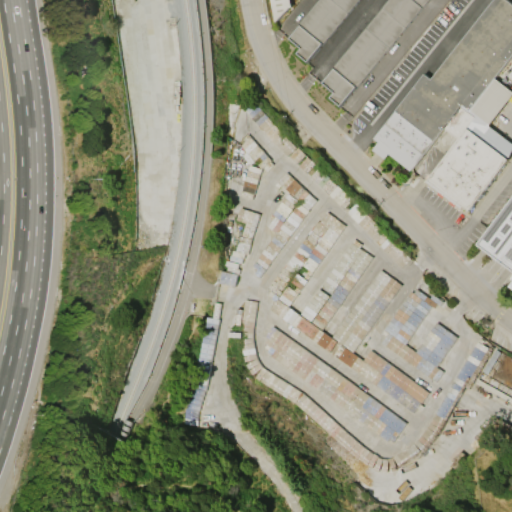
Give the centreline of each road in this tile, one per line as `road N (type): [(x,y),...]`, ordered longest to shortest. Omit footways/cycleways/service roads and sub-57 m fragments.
road 1 (residential): [(249,0),(271,69),(292,99),(511,321)]
road 2 (motorway): [(0,396),(21,298),(28,205),(9,0)]
